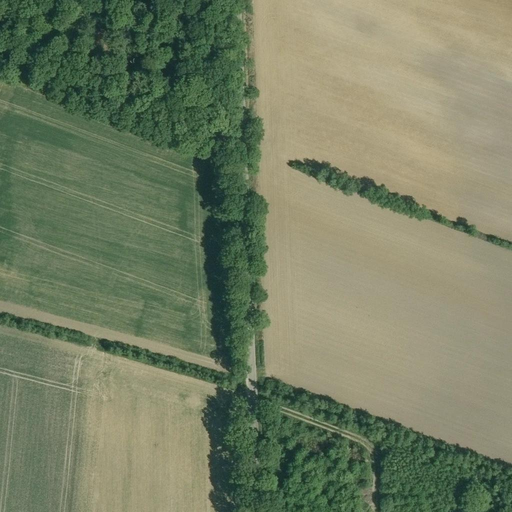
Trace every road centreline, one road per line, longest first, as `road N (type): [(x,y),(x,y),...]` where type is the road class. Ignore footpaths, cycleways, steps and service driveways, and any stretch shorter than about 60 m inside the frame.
road 1 (unclassified): [(260,511),(244,147)]
road 2 (unclassified): [(0,48),(244,147)]
road 3 (unclassified): [(244,147),(237,0)]
